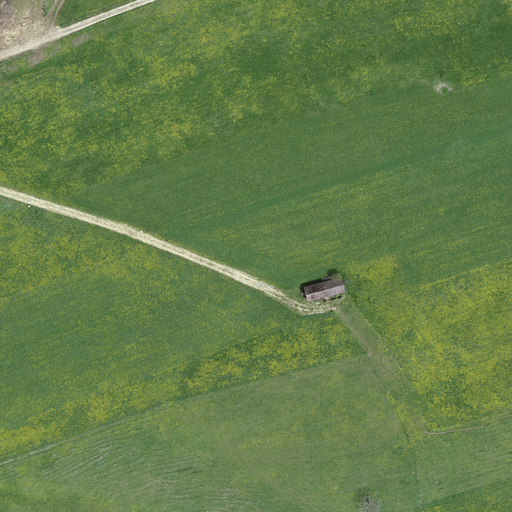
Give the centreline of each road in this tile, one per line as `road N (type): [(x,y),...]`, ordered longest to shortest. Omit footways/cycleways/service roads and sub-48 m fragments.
road 1 (track): [(0,190),(160,243),(298,306)]
road 2 (track): [(0,59),(150,0)]
